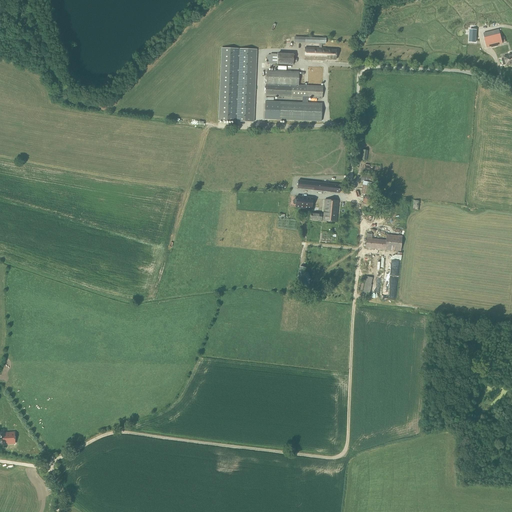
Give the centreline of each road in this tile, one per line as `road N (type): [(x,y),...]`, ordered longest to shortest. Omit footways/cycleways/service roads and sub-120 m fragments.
road 1 (track): [(49,469),(116,432),(344,458),(362,222),(350,169),(359,73),(367,68)]
road 2 (unclassified): [(511,90),(471,73),(367,68)]
